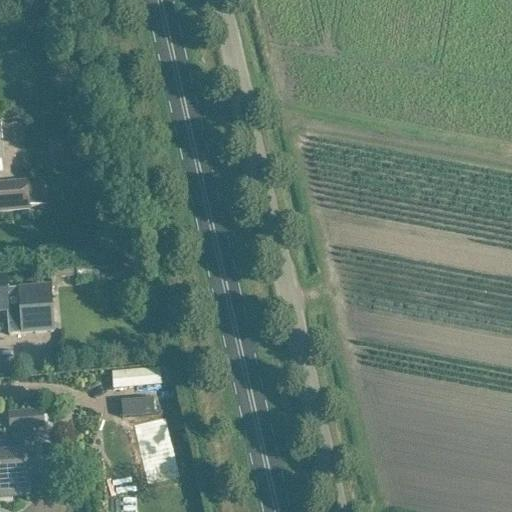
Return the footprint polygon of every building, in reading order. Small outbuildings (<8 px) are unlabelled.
[(57,165),(82,162),(79,136),(54,139),(57,165)] [(0,213),(29,211),(29,209),(45,208),(44,186),(27,187),(27,184),(0,185),(0,213)] [(60,268),(60,267),(50,268),(51,286),(61,285),(61,280),(74,279),(73,267),(60,268)] [(7,291),(6,279),(0,279),(0,314),(7,314),(8,338),(55,334),(51,288),(7,291)] [(113,392),(161,387),(159,370),(111,375),(113,392)] [(0,485),(7,485),(8,499),(29,497),(26,456),(34,456),(32,431),(43,430),(42,414),(10,416),(11,432),(13,432),(15,456),(0,457),(0,485)] [(165,419),(134,427),(148,485),(179,478),(165,419)]
